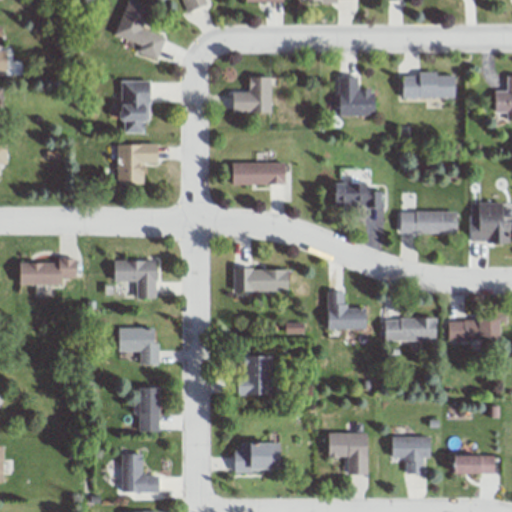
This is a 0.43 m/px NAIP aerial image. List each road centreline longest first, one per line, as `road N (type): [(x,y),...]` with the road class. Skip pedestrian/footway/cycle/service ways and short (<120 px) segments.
road 1 (residential): [(0,221),(224,219),(406,272),(511,282)]
road 2 (residential): [(200,49),(192,62),(199,511)]
road 3 (residential): [(511,36),(214,39),(200,49)]
